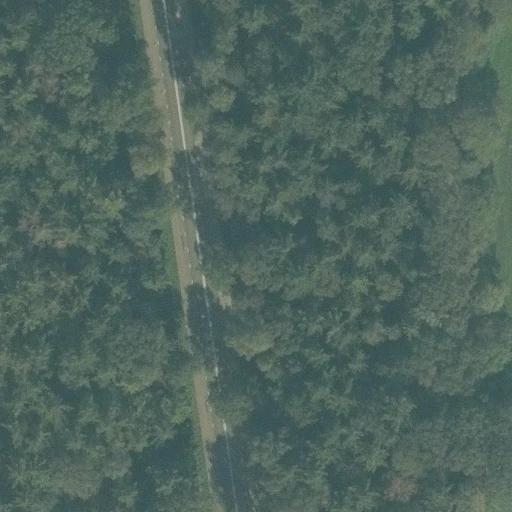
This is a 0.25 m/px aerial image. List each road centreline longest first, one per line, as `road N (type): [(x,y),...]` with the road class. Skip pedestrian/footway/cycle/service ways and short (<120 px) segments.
road 1 (track): [(475,0),(432,82),(428,113),(443,511)]
road 2 (secondary): [(235,511),(162,0)]
